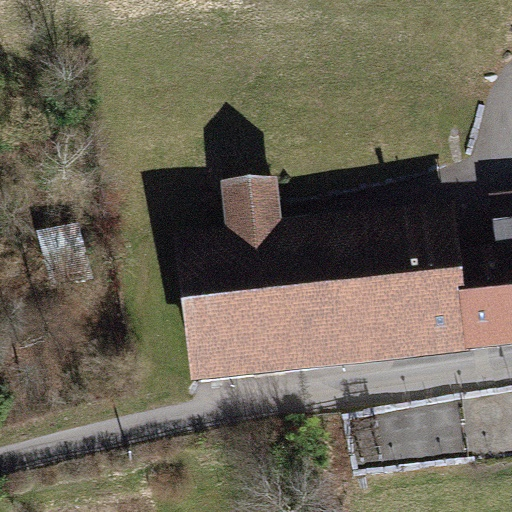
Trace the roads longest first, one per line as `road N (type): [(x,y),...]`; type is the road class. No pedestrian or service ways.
road 1 (tertiary): [(0,491),(511,389)]
road 2 (track): [(511,90),(353,3),(317,0)]
